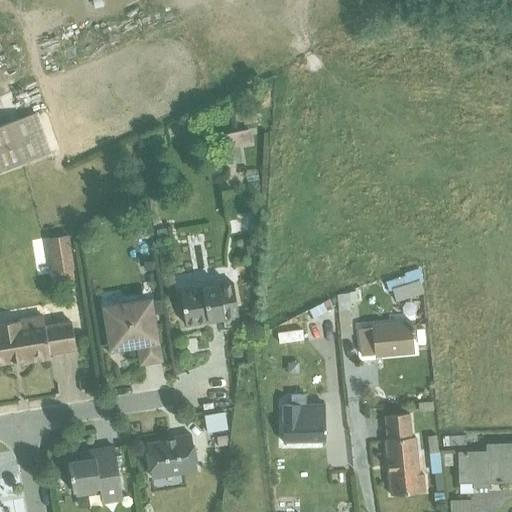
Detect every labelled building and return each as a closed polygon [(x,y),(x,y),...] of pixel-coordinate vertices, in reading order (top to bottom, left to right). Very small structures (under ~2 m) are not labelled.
[(0,171),(51,153),(36,113),(0,125),(0,171)] [(166,117),(147,124),(150,133),(170,126),(166,117)] [(250,129),(215,134),(218,148),(222,148),(225,163),(241,160),(239,145),(253,143),(250,129)] [(148,221),(131,223),(134,239),(151,237),(148,221)] [(405,276),(386,281),(389,290),(393,289),(396,301),(423,292),(420,282),(424,280),(420,268),(405,273),(405,276)] [(181,290),(187,325),(224,319),(225,326),(239,324),(238,317),(240,317),(234,281),(181,290)] [(338,293),(341,334),(353,333),(350,302),(363,301),(362,290),(339,293),(338,293)] [(156,339),(148,297),(105,305),(113,348),(137,343),(156,339)] [(156,339),(137,343),(141,365),(164,361),(153,297),(148,297),(156,339)] [(0,363),(28,359),(29,361),(51,358),(50,352),(77,348),(72,320),(46,325),(44,314),(19,318),(19,321),(0,323),(0,363)] [(360,329),(363,356),(376,354),(376,356),(415,352),(412,321),(372,324),(372,327),(360,329)] [(292,405),(307,404),(307,394),(302,394),(302,384),(292,384),(292,405)] [(307,404),(292,405),(282,405),(283,442),(326,441),(326,404),(307,404)] [(226,412),(205,415),(207,432),(228,429),(226,412)] [(386,439),(392,495),(426,492),(425,474),(421,474),(417,437),(413,437),(411,413),(386,415),(388,439),(386,439)] [(147,445),(152,479),(198,472),(192,434),(174,437),(174,440),(147,445)] [(439,450),(437,435),(428,436),(432,473),(435,473),(437,490),(444,490),(441,450),(439,450)] [(467,435),(443,436),(443,446),(467,445),(467,435)] [(511,481),(511,442),(486,443),(487,451),(458,451),(459,483),(460,483),(460,493),(474,493),(474,488),(491,488),(491,482),(511,481)] [(79,451),(80,461),(93,458),(92,451),(115,447),(114,445),(79,451)] [(69,463),(74,491),(100,487),(103,504),(124,500),(115,447),(92,451),(93,458),(80,461),(69,463)] [(471,511),(472,499),(451,500),(451,511),(471,511)]
